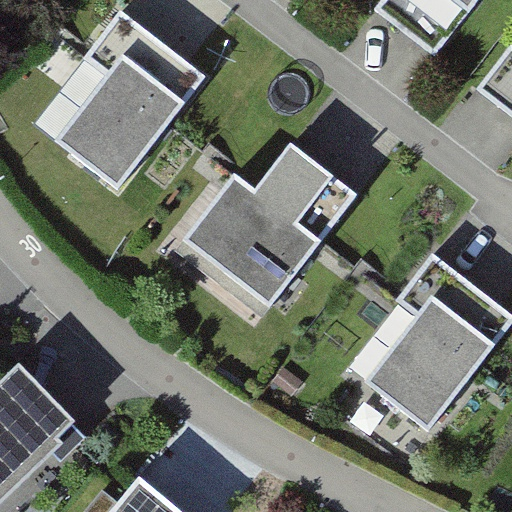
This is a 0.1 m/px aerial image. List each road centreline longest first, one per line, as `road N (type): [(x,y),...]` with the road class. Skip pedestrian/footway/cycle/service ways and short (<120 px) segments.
road 1 (residential): [(397,511),(181,392),(35,268),(0,209)]
road 2 (residential): [(511,210),(248,0)]
